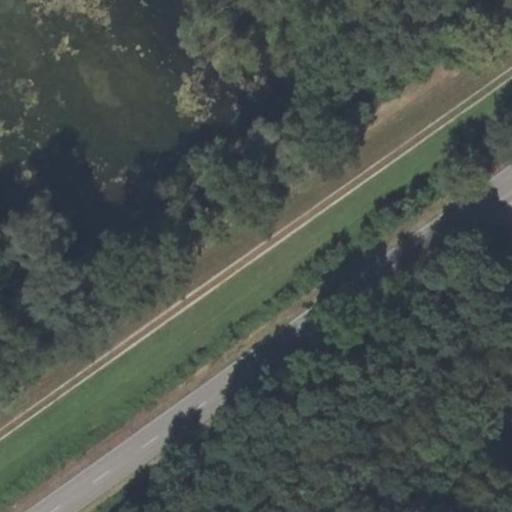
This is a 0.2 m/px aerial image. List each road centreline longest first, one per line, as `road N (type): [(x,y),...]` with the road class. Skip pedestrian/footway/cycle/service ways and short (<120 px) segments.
road 1 (track): [(0,433),(511,77)]
road 2 (tertiary): [(511,188),(61,511)]
